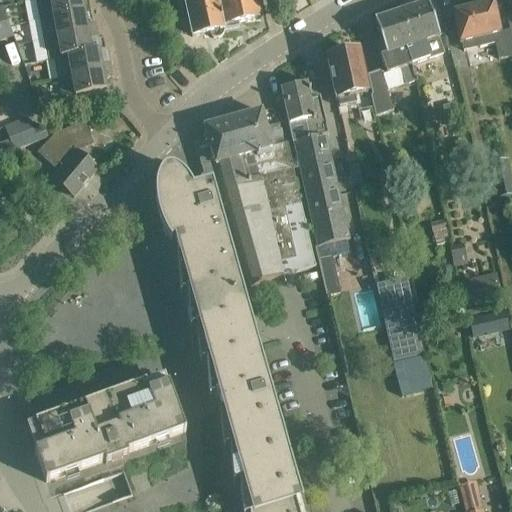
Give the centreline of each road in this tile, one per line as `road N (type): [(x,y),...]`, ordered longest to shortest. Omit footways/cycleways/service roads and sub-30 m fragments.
road 1 (residential): [(0,302),(164,134)]
road 2 (residential): [(356,0),(231,78),(164,134)]
road 3 (residential): [(105,0),(132,94),(164,134)]
road 4 (unknown): [(307,28),(341,153)]
